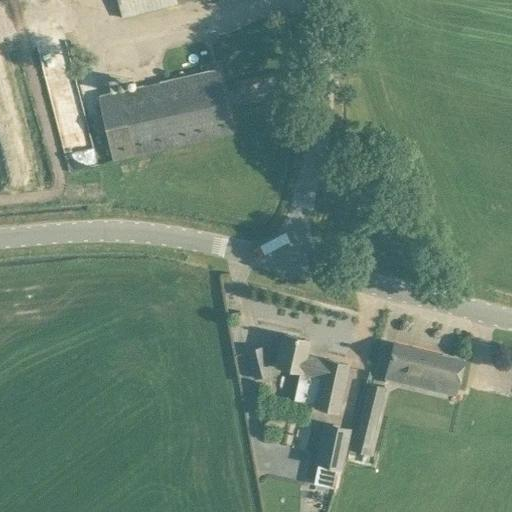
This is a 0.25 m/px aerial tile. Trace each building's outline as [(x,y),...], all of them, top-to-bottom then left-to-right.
[(119,0),(124,18),(178,3),(190,0),(119,0)] [(98,98),(108,141),(112,160),(233,132),(228,107),(218,70),(98,98)] [(58,109),(69,169),(92,164),(81,105),(58,109)] [(305,356),(308,340),(283,334),(277,366),(301,372),(301,371),(323,376),(316,406),(337,411),(347,364),(326,360),(326,361),(305,356)] [(393,344),(388,365),(385,377),(416,384),(419,372),(458,382),(463,361),(393,344)] [(248,350),(255,378),(268,375),(262,347),(248,350)] [(368,453),(376,419),(384,387),(368,383),(352,449),(368,453)] [(348,430),(325,425),(316,464),(340,469),(348,430)]
